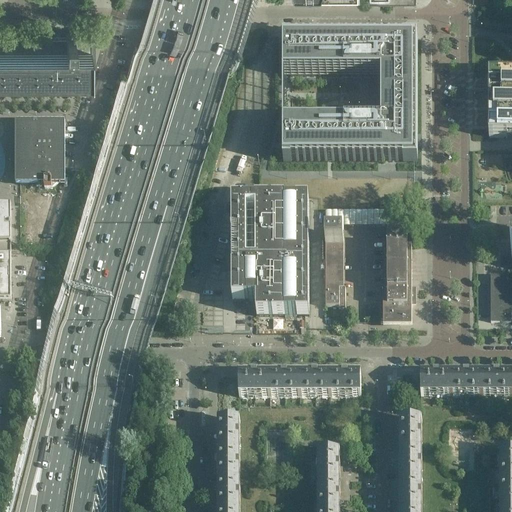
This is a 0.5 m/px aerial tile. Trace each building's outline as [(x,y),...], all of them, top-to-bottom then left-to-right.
[(0,73),(91,73),(91,35),(74,36),(74,34),(65,34),(65,36),(58,36),(58,39),(49,39),(49,36),(41,36),(41,35),(0,35),(0,73)] [(414,44),(283,44),(283,78),(382,78),(382,127),(283,127),(283,163),(414,163),(414,44)] [(489,126),(489,139),(511,138),(511,76),(489,77),(489,87),(489,110),(489,126)] [(65,151),(65,124),(16,124),(16,151),(65,151)] [(16,181),(16,186),(20,186),(22,186),(61,186),(64,186),(64,183),(65,151),(16,151),(16,181)] [(309,317),(309,202),(232,203),(233,264),(232,301),(232,302),(235,302),(257,302),(257,317),(309,317)] [(412,265),(412,249),(407,249),(407,231),(387,231),(387,249),(383,249),(383,291),(380,291),(380,308),(394,308),(394,306),(405,306),(405,307),(412,307),(416,307),(416,291),(412,291),(412,265)] [(344,291),(344,254),(344,238),(326,238),(326,309),(339,309),(339,311),(345,311),(345,291),(344,291)] [(0,242),(0,250),(11,250),(11,242),(6,242),(0,242)] [(0,301),(11,302),(11,250),(0,250),(0,301)] [(511,305),(511,306),(511,277),(509,277),(491,277),(491,324),(511,324),(511,321),(511,305)] [(412,318),(412,307),(405,307),(405,306),(394,306),(394,308),(380,308),(380,325),(383,325),(383,329),(412,329),(412,318)] [(451,399),(451,376),(421,376),(421,399),(451,399)] [(482,399),(482,376),(451,376),(451,399),(482,399)] [(511,399),(511,376),(482,376),(482,399),(511,399)] [(270,399),(270,377),(239,377),(239,399),(270,399)] [(300,399),(300,377),(270,377),(270,399),(300,399)] [(330,399),(330,377),(300,377),(300,399),(330,399)] [(361,399),(361,377),(330,377),(330,399),(361,399)] [(413,387),(413,379),(403,379),(403,387),(413,387)] [(422,511),(422,422),(400,423),(399,511),(422,511)] [(240,511),(240,423),(218,423),(218,511),(240,511)] [(511,485),(511,454),(500,455),(500,485),(511,485)] [(340,486),(340,455),(318,455),(318,486),(340,486)] [(511,511),(511,485),(500,485),(499,511),(511,511)] [(340,511),(340,486),(318,486),(317,511),(340,511)]
